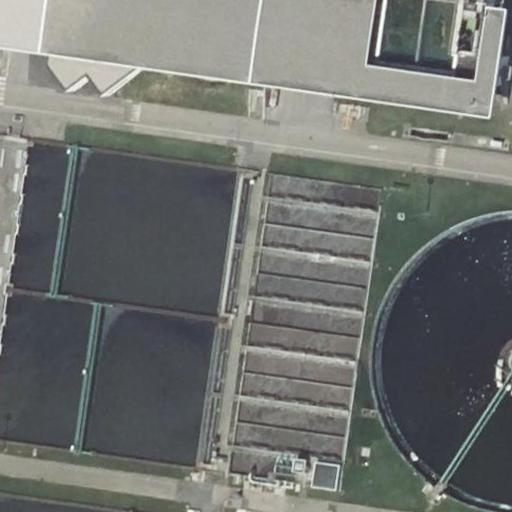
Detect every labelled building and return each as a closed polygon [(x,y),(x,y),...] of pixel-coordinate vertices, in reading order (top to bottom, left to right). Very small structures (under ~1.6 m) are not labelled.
[(0,0),(0,29),(5,31),(9,0),(0,0)] [(397,0),(390,60),(492,73),(501,0),(397,0)] [(385,184),(26,135),(0,305),(0,442),(344,497),(385,184)] [(511,216),(475,222),(443,238),(403,276),(382,316),(374,368),(388,428),(419,471),(469,504),(511,510),(511,216)] [(101,511),(0,498),(0,511),(101,511)]
